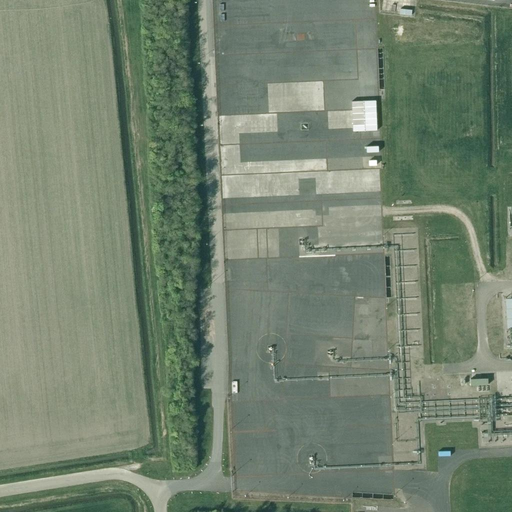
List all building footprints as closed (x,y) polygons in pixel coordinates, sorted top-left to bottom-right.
[(362,0),(363,10),(376,9),(375,0),(362,0)] [(377,77),(375,28),(350,29),(352,78),(377,77)] [(380,83),(368,84),(368,109),(381,108),(380,83)] [(364,123),(367,196),(379,195),(376,123),(364,123)] [(447,360),(473,360),(472,347),(446,348),(447,360)] [(307,397),(319,396),(318,386),(307,386),(307,397)]
